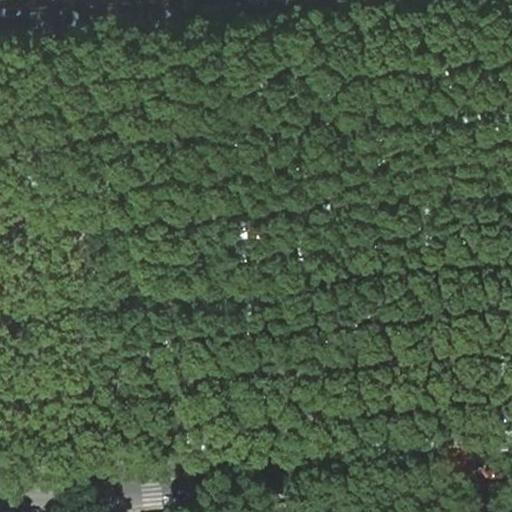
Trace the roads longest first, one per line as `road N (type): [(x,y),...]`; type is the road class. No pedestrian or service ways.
road 1 (tertiary): [(511,453),(0,497)]
road 2 (residential): [(344,0),(70,24)]
